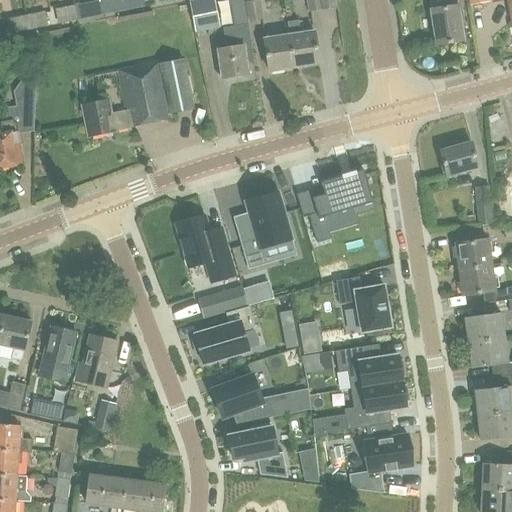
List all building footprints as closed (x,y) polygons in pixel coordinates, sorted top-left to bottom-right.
[(126,11),(124,0),(103,0),(107,15),(126,11)] [(124,0),(126,11),(145,7),(145,4),(155,1),(155,0),(124,0)] [(214,0),(197,0),(189,2),(194,23),(195,29),(219,24),(218,18),(214,0)] [(248,23),(264,20),(260,0),(246,0),(246,3),(245,3),(248,23)] [(306,0),(309,13),(324,11),(337,9),(335,0),(306,0)] [(444,0),(445,8),(432,10),(438,46),(462,42),(459,25),(465,25),(460,0),(444,0)] [(511,0),(492,0),(493,2),(505,0),(507,0),(511,25),(511,0)] [(75,5),(78,21),(97,17),(94,2),(75,5)] [(78,21),(75,5),(55,9),(58,25),(78,21)] [(26,15),(29,30),(48,27),(45,12),(26,15)] [(29,30),(26,15),(7,19),(10,34),(29,30)] [(315,32),(301,34),(299,21),(287,23),(289,36),(294,69),(320,65),(315,32)] [(226,26),(229,48),(219,50),(221,64),(217,65),(218,76),(223,76),(223,79),(226,79),(228,81),(235,80),(236,78),(247,76),(243,46),(240,25),(226,26)] [(269,73),(294,69),(289,36),(263,40),(269,73)] [(194,56),(163,63),(173,114),(191,110),(186,83),(185,77),(198,75),(194,56)] [(115,130),(171,119),(159,62),(117,70),(119,80),(106,83),(105,80),(68,87),(73,109),(82,107),(88,137),(115,132),(115,130)] [(0,123),(3,135),(0,134),(0,168),(24,165),(21,144),(23,144),(22,134),(35,132),(37,75),(24,77),(13,92),(16,106),(5,108),(7,122),(0,123)] [(480,168),(473,143),(442,151),(449,176),(480,168)] [(316,211),(308,214),(309,215),(317,243),(331,239),(325,218),(353,209),(355,214),(373,208),(372,203),(373,203),(363,170),(355,173),(355,171),(350,173),(350,175),(343,177),(343,175),(341,176),(341,177),(321,183),(322,187),(325,195),(312,199),(316,211)] [(475,187),(478,226),(494,225),(490,186),(475,187)] [(257,238),(242,243),(250,268),(266,264),(262,248),(291,240),(278,193),(247,202),(250,213),(257,238)] [(204,217),(177,225),(189,268),(206,263),(212,283),(235,276),(227,249),(221,229),(209,232),(204,217)] [(455,244),(459,270),(492,266),(489,240),(455,244)] [(462,298),(496,293),(492,266),(459,270),(462,298)] [(387,329),(391,328),(385,286),(362,290),(360,278),(336,281),(340,304),(357,302),(361,333),(371,331),(371,336),(388,334),(387,329)] [(244,291),(249,306),(271,299),(267,285),(244,291)] [(241,288),(218,294),(223,312),(246,305),(241,288)] [(200,354),(203,364),(249,351),(244,331),(255,328),(249,307),(226,314),(229,325),(195,335),(196,339),(192,340),(197,356),(200,354)] [(469,343),(505,339),(501,313),(465,318),(469,343)] [(0,332),(0,345),(14,348),(11,359),(22,362),(25,351),(31,323),(4,316),(0,332)] [(77,333),(51,327),(39,375),(66,382),(77,333)] [(79,363),(75,381),(107,389),(119,342),(90,335),(83,364),(79,363)] [(297,338),(285,340),(287,348),(298,346),(297,338)] [(505,339),(469,343),(472,370),(508,365),(505,339)] [(348,371),(351,390),(403,382),(402,377),(406,377),(403,361),(399,361),(399,356),(369,360),(367,347),(336,351),(339,372),(348,371)] [(253,375),(212,390),(222,418),(234,413),(238,423),(236,424),(236,425),(275,417),(274,416),(272,410),(268,399),(262,401),(261,398),(253,375)] [(354,408),(344,409),(345,414),(347,430),(379,425),(377,412),(406,407),(405,402),(409,401),(407,385),(403,386),(403,382),(351,390),(354,408)] [(12,383),(10,393),(6,408),(21,412),(27,386),(12,383)] [(475,391),(478,417),(511,413),(511,390),(511,387),(475,391)] [(290,412),(274,416),(275,417),(311,410),(308,389),(306,389),(307,391),(287,396),(290,412)] [(0,406),(6,408),(10,393),(0,390),(0,406)] [(94,429),(110,432),(116,404),(101,400),(94,429)] [(42,416),(44,405),(36,404),(34,415),(42,416)] [(511,439),(511,413),(478,417),(481,443),(511,439)] [(345,414),(313,419),(314,435),(347,430),(345,414)] [(251,432),(229,436),(233,460),(244,458),(245,462),(257,459),(260,475),(288,479),(283,452),(278,454),(272,427),(271,422),(250,427),(251,432)] [(0,449),(18,451),(19,451),(32,452),(32,440),(20,439),(21,426),(0,424),(0,449)] [(74,455),(78,431),(57,428),(53,453),(62,455),(63,453),(74,455)] [(412,466),(407,435),(364,442),(369,472),(349,475),(351,489),(384,494),(381,471),(385,471),(385,473),(397,471),(397,469),(412,466)] [(0,449),(0,476),(18,477),(19,451),(18,451),(0,449)] [(72,475),(74,455),(63,453),(62,455),(59,473),(72,475)] [(511,465),(484,464),(483,489),(511,491),(511,465)] [(318,470),(305,471),(307,481),(319,483),(318,470)] [(0,476),(0,500),(16,502),(16,501),(31,502),(31,497),(26,491),(17,491),(18,477),(0,476)] [(86,504),(111,507),(115,479),(90,476),(86,504)] [(71,481),(58,479),(55,498),(68,500),(71,481)] [(141,483),(115,479),(111,507),(137,511),(141,483)] [(162,511),(166,486),(141,483),(137,511),(147,511),(162,511)] [(511,511),(511,491),(483,489),(481,511),(511,511)] [(0,500),(0,511),(15,511),(16,502),(0,500)]
